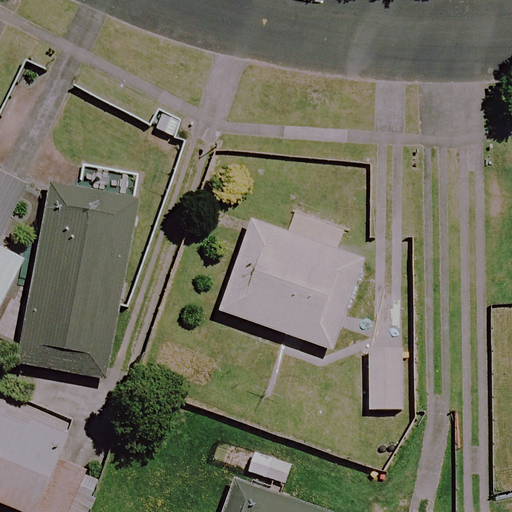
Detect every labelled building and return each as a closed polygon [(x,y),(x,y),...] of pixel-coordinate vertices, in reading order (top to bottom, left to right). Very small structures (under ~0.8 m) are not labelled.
[(0,184),(0,301),(19,265),(0,255),(0,245),(24,197),(0,184)] [(13,370),(105,382),(128,202),(36,190),(13,370)] [(242,223),(211,315),(324,353),(355,262),(242,223)] [(402,352),(362,352),(361,418),(401,418),(402,352)] [(0,506),(13,511),(27,511),(57,446),(0,420),(0,506)] [(331,511),(221,477),(210,511),(331,511)]
